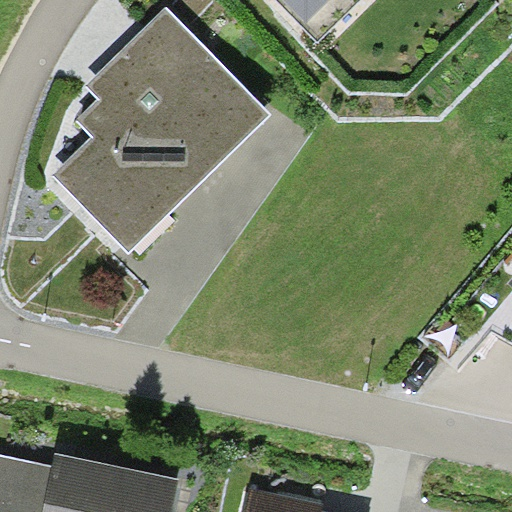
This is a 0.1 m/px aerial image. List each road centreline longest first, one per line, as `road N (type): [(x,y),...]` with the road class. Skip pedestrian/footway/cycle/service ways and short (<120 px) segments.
road 1 (residential): [(511,453),(0,351)]
road 2 (residential): [(0,166),(14,96),(69,0)]
